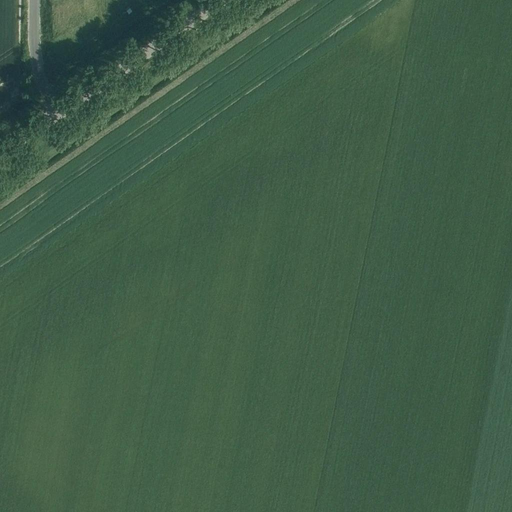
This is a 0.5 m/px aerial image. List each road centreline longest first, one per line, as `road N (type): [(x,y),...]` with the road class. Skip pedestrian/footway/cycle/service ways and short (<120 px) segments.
road 1 (unclassified): [(0,155),(224,0)]
road 2 (track): [(60,113),(39,89),(31,0)]
